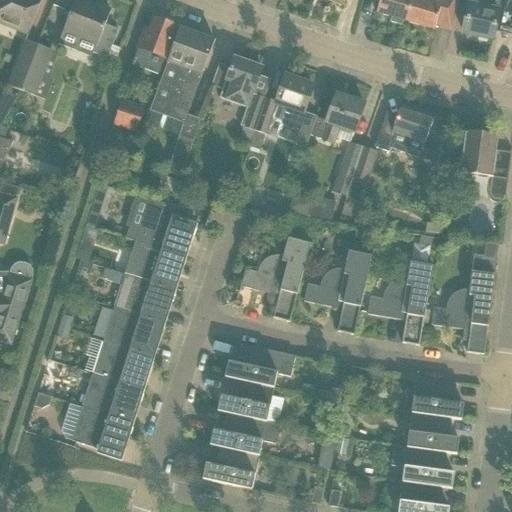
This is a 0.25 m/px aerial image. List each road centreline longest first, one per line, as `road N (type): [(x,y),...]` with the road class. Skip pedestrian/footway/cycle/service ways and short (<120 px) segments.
road 1 (unclassified): [(0,460),(145,0)]
road 2 (residential): [(204,0),(375,64),(511,92)]
road 3 (residential): [(507,376),(195,337)]
road 4 (residential): [(147,488),(105,477),(47,478),(0,511)]
road 5 (residential): [(147,488),(195,337)]
road 6 (residential): [(147,488),(281,511)]
road 7 (residential): [(491,511),(507,376)]
road 8 (residential): [(195,337),(239,211)]
